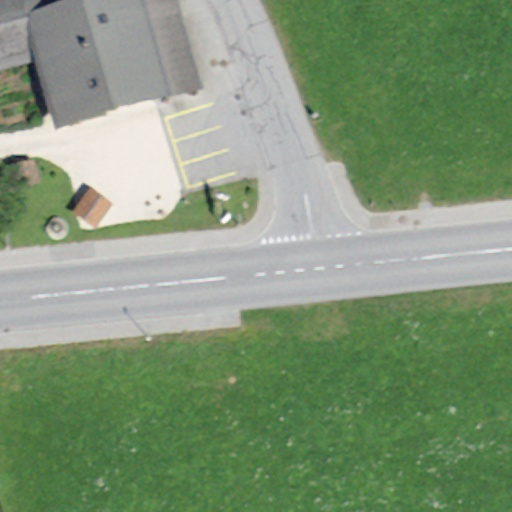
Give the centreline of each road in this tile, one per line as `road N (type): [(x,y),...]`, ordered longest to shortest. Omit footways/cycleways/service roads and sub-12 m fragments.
road 1 (primary): [(323,267),(0,299)]
road 2 (unclassified): [(237,0),(323,267)]
road 3 (primary): [(511,248),(323,267)]
